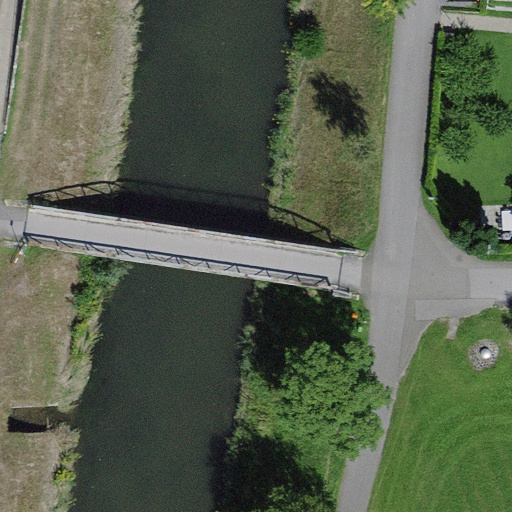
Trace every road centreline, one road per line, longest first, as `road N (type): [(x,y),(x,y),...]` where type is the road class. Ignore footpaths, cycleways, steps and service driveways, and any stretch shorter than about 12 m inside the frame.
road 1 (track): [(400,280),(423,0)]
road 2 (track): [(353,511),(400,280)]
